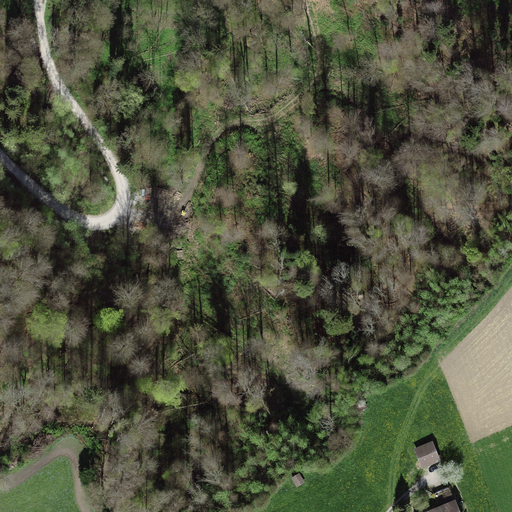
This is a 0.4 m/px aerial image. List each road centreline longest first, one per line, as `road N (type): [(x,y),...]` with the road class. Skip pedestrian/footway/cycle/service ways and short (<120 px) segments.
road 1 (unclassified): [(0,155),(73,218),(107,220),(123,201),(119,174),(54,75),(37,0)]
road 2 (track): [(117,214),(170,215),(216,134),(278,115),(300,97),(320,63),(307,0)]
